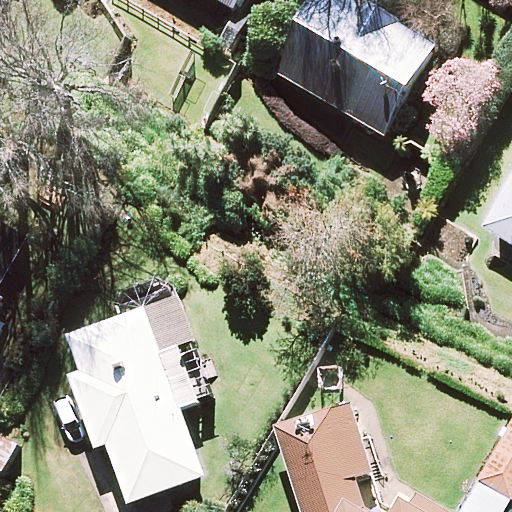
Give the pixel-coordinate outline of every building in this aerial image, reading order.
[(184,0),(233,29),(250,0),(184,0)] [(389,138),(434,56),(330,0),(285,82),(389,138)] [(511,247),(511,191),(488,233),(511,247)] [(0,296),(17,263),(0,254),(0,422),(19,386),(0,376),(0,296)] [(215,416),(175,285),(119,303),(126,325),(57,347),(108,511),(167,511),(214,498),(188,415),(215,416)] [(384,511),(350,408),(271,434),(297,511),(384,511)] [(511,437),(481,489),(511,507),(511,437)]
